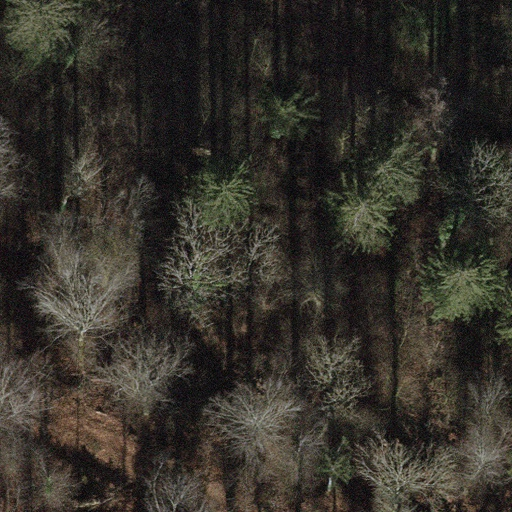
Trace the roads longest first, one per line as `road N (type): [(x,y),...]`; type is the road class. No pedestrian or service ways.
road 1 (track): [(249,511),(0,399)]
road 2 (track): [(511,105),(310,26),(268,0)]
